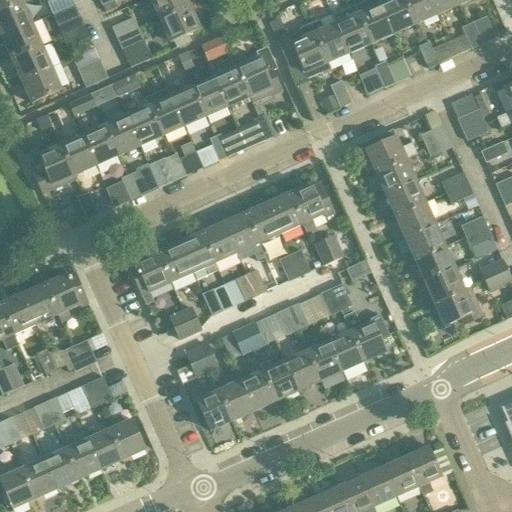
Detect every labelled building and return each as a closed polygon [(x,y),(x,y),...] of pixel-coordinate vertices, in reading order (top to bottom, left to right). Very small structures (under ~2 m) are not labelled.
[(20,0),(0,0),(0,13),(22,3),(20,0)] [(97,0),(101,8),(119,0),(97,0)] [(185,0),(149,0),(159,21),(190,8),(185,0)] [(375,0),(368,0),(352,7),(369,46),(392,37),(378,6),(375,0)] [(401,0),(375,0),(378,6),(392,37),(414,27),(403,3),(401,0)] [(427,0),(401,0),(403,3),(414,27),(435,17),(427,0)] [(427,0),(435,17),(457,8),(453,0),(427,0)] [(0,35),(1,38),(32,25),(22,3),(0,13),(0,35)] [(352,7),(330,17),(335,26),(338,33),(348,56),(369,46),(352,7)] [(190,8),(159,21),(170,45),(200,31),(190,8)] [(62,38),(84,28),(79,17),(57,27),(62,38)] [(116,41),(138,31),(133,19),(111,30),(116,41)] [(319,22),(309,26),(327,65),(348,56),(338,33),(335,26),(323,31),(319,22)] [(32,25),(1,38),(11,60),(41,47),(32,25)] [(471,52),(482,47),(472,25),(461,29),(471,52)] [(287,36),(276,41),(277,45),(287,66),(298,61),(306,81),(330,71),(327,65),(309,26),(299,31),(299,32),(303,40),(291,45),(289,39),(287,36)] [(84,28),(62,38),(67,50),(89,40),(84,28)] [(138,31),(116,41),(121,53),(143,43),(138,31)] [(221,38),(200,48),(207,64),(229,55),(221,38)] [(422,59),(433,54),(428,44),(417,49),(422,59)] [(21,83),(51,69),(41,47),(11,60),(21,83)] [(281,94),(272,73),(276,71),(267,49),(255,54),(258,60),(235,70),(239,77),(248,100),(249,99),(251,105),(269,97),(270,99),(281,94)] [(433,54),(422,59),(427,71),(438,66),(433,54)] [(82,83),(85,90),(107,80),(98,62),(76,71),(82,83)] [(378,79),(390,74),(385,63),(373,68),(378,79)] [(51,69),(21,83),(31,105),(61,92),(51,69)] [(221,97),(226,109),(248,100),(239,77),(235,70),(213,79),(221,97)] [(390,74),(378,79),(383,90),(395,85),(390,74)] [(139,88),(133,77),(111,86),(117,98),(139,88)] [(221,97),(213,79),(191,89),(204,119),(226,109),(221,97)] [(339,110),(350,105),(340,83),(329,88),(339,110)] [(511,86),(503,91),(511,112),(511,86)] [(204,119),(191,89),(169,99),(177,117),(182,129),(204,119)] [(177,117),(169,99),(165,91),(144,101),(147,109),(160,139),(182,129),(177,117)] [(95,108),(90,96),(68,106),(73,118),(95,108)] [(129,128),(138,149),(160,139),(147,109),(125,119),(129,128)] [(466,117),(475,138),(487,133),(478,112),(466,117)] [(511,112),(496,120),(500,131),(511,125),(511,112)] [(262,144),(273,139),(263,117),(252,122),(262,144)] [(475,138),(466,117),(455,122),(465,143),(475,138)] [(104,132),(116,159),(138,149),(129,128),(125,119),(103,128),(104,132)] [(104,132),(103,128),(81,138),(81,139),(95,168),(116,159),(104,132)] [(429,133),(438,155),(450,149),(441,128),(429,133)] [(411,145),(400,149),(392,131),(366,143),(369,151),(366,152),(375,174),(403,163),(406,161),(405,161),(416,156),(411,145)] [(438,155),(429,133),(419,137),(429,159),(438,155)] [(213,152),(224,147),(219,136),(208,141),(213,152)] [(61,151),(73,178),(95,168),(81,139),(81,138),(59,148),(61,151)] [(501,143),(478,154),(483,165),(506,155),(501,143)] [(180,149),(185,159),(195,155),(190,144),(180,149)] [(224,147),(213,152),(218,163),(229,159),(224,147)] [(73,178),(61,151),(59,148),(38,157),(36,151),(24,157),(41,196),(74,182),(73,178)] [(169,172),(181,167),(176,156),(164,161),(169,172)] [(165,187),(174,183),(186,178),(181,167),(169,172),(164,161),(155,165),(153,168),(161,186),(165,187)] [(413,177),(406,161),(403,163),(375,174),(385,196),(415,183),(413,177)] [(135,171),(138,178),(150,173),(147,166),(135,171)] [(445,195),(466,186),(462,175),(440,184),(445,195)] [(125,191),(136,187),(131,176),(120,180),(125,191)] [(498,198),(511,192),(511,178),(493,187),(498,198)] [(425,205),(415,183),(385,196),(392,211),(395,218),(425,205)] [(310,186),(287,197),(296,215),(300,226),(301,226),(306,237),(315,232),(310,221),(322,216),(324,220),(332,216),(319,187),(312,190),(310,186)] [(466,186),(445,195),(450,206),(471,197),(466,186)] [(136,187),(125,191),(131,203),(141,198),(136,187)] [(511,192),(498,198),(503,209),(511,204),(511,192)] [(86,223),(97,217),(87,195),(76,200),(86,223)] [(287,197),(265,206),(268,213),(278,236),(300,226),(296,215),(287,197)] [(435,227),(425,205),(395,218),(405,240),(412,237),(435,227)] [(265,206),(244,216),(253,238),(257,246),(258,245),(278,236),(268,213),(265,206)] [(244,216),(221,226),(234,256),(236,255),(240,262),(254,256),(257,263),(264,259),(258,245),(257,246),(253,238),(244,216)] [(465,239),(486,230),(481,219),(460,229),(465,239)] [(221,226),(199,236),(206,252),(213,265),(214,265),(234,256),(221,226)] [(438,234),(435,227),(412,237),(405,240),(415,262),(445,249),(438,234)] [(486,230),(465,239),(470,250),(491,241),(486,230)] [(199,236),(177,246),(191,275),(205,269),(205,270),(208,277),(218,272),(215,266),(214,265),(213,265),(206,252),(199,236)] [(313,246),(322,268),(342,259),(332,237),(313,246)] [(177,246),(156,255),(169,285),(191,275),(177,246)] [(455,271),(445,249),(415,262),(424,284),(455,271)] [(288,257),(298,279),(309,274),(300,252),(288,257)] [(135,268),(128,271),(140,297),(145,307),(152,303),(148,294),(169,285),(156,255),(134,265),(135,268)] [(298,279),(288,257),(278,262),(287,284),(298,279)] [(484,283),(506,273),(501,263),(479,272),(484,283)] [(244,277),(254,299),(266,293),(256,271),(244,277)] [(464,292),(455,271),(424,284),(432,302),(434,306),(460,295),(464,293),(464,292)] [(506,273),(484,283),(489,294),(511,284),(506,273)] [(254,299),(244,277),(234,282),(244,303),(254,299)] [(71,278),(67,279),(66,278),(44,287),(57,317),(56,317),(60,324),(69,319),(66,312),(78,307),(79,310),(87,306),(80,289),(77,291),(71,278)] [(341,286),(329,291),(336,305),(339,314),(341,313),(343,318),(350,315),(348,310),(351,308),(341,286)] [(22,297),(35,326),(56,317),(57,317),(44,287),(22,297)] [(465,292),(464,292),(464,293),(460,295),(434,306),(444,328),(460,321),(463,328),(483,319),(470,289),(465,292)] [(211,318),(222,313),(212,291),(201,296),(211,318)] [(329,291),(319,296),(329,318),(339,314),(336,305),(329,291)] [(0,307),(9,327),(13,336),(35,326),(22,297),(0,306),(0,307)] [(511,319),(511,301),(499,308),(505,322),(511,319)] [(285,311),(296,333),(307,328),(297,306),(285,311)] [(17,346),(13,336),(9,327),(0,307),(0,341),(2,341),(7,351),(17,346)] [(174,331),(196,321),(191,310),(169,320),(174,331)] [(296,333),(285,311),(275,315),(285,338),(296,333)] [(343,318),(342,319),(349,334),(357,353),(362,364),(385,354),(380,343),(389,339),(379,317),(369,321),(371,324),(360,329),(353,314),(350,315),(343,318)] [(196,321),(174,331),(178,342),(201,332),(196,321)] [(242,330),(252,353),(264,347),(253,325),(242,330)] [(252,353),(242,330),(231,335),(242,358),(252,353)] [(349,334),(327,344),(340,374),(362,364),(357,353),(349,334)] [(68,363),(91,353),(86,342),(64,352),(68,363)] [(327,344),(305,354),(318,384),(340,374),(327,344)] [(190,367),(212,357),(207,346),(185,356),(190,367)] [(45,378),(56,373),(47,351),(35,356),(45,378)] [(91,353),(68,363),(73,374),(96,364),(91,353)] [(305,354),(283,364),(294,389),(296,394),(318,384),(305,354)] [(212,357),(190,367),(195,379),(217,368),(212,357)] [(269,362),(260,367),(262,373),(261,374),(267,388),(274,403),(296,394),(294,389),(283,364),(272,369),(269,362)] [(1,371),(11,393),(23,388),(14,365),(1,371)] [(11,393),(1,371),(0,371),(0,394),(1,397),(11,393)] [(261,374),(239,383),(253,413),(274,403),(267,388),(261,374)] [(85,399),(107,389),(102,379),(80,389),(85,399)] [(239,383),(217,393),(222,404),(231,423),(253,413),(239,383)] [(107,389),(85,399),(90,410),(112,400),(107,389)] [(217,393),(196,403),(209,433),(231,423),(222,404),(217,393)] [(55,400),(44,405),(49,416),(54,427),(65,422),(62,415),(73,410),(66,395),(55,400)] [(511,403),(500,409),(505,421),(502,422),(511,443),(511,403)] [(44,405),(33,410),(43,431),(54,427),(49,416),(44,405)] [(0,424),(0,426),(9,447),(21,441),(12,419),(0,424)] [(108,432),(121,462),(144,452),(131,422),(108,432)] [(0,450),(9,447),(0,426),(0,450)] [(60,442),(64,452),(78,481),(100,472),(87,442),(82,432),(60,442)] [(121,462),(108,432),(87,442),(100,472),(121,462)] [(428,449),(404,459),(415,484),(417,489),(419,488),(422,497),(433,492),(429,484),(441,478),(428,449)] [(78,481),(64,452),(42,462),(55,491),(78,481)] [(404,459),(381,470),(383,474),(395,499),(417,489),(415,484),(404,459)] [(55,491),(42,462),(20,471),(33,501),(55,491)] [(360,479),(358,480),(372,509),(373,508),(395,499),(383,474),(381,470),(360,479)] [(33,501),(20,471),(0,480),(0,484),(4,494),(0,496),(6,509),(10,507),(12,511),(33,501)] [(335,486),(334,486),(345,511),(374,511),(373,508),(372,509),(358,480),(360,479),(358,476),(343,482),(344,486),(337,489),(335,486)] [(322,496),(314,499),(319,511),(345,511),(334,486),(320,492),(322,496)] [(319,511),(314,499),(291,510),(291,511),(319,511)]
